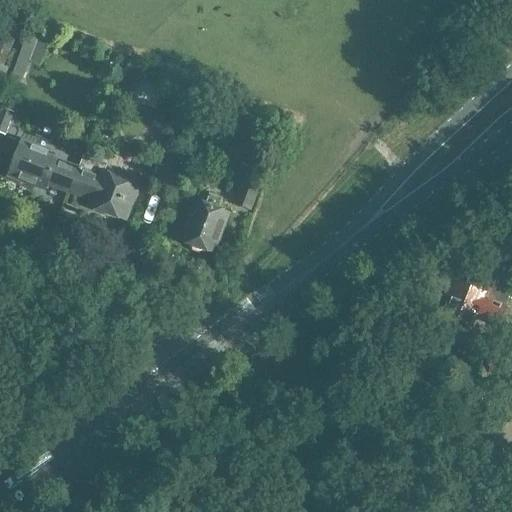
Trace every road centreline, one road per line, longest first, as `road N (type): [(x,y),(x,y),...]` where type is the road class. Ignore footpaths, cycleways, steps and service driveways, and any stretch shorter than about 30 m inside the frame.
road 1 (primary): [(511,74),(428,148),(314,269)]
road 2 (primary): [(314,269),(511,130)]
road 3 (primary): [(0,500),(193,366)]
road 4 (unclassified): [(193,366),(131,309),(0,259)]
road 5 (unclassified): [(511,462),(312,378)]
road 6 (primary): [(193,366),(314,269)]
